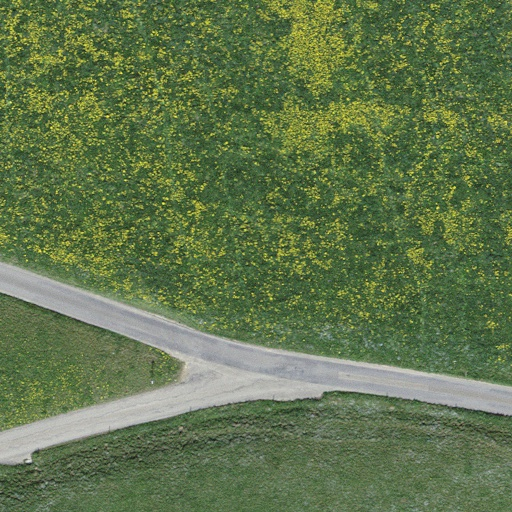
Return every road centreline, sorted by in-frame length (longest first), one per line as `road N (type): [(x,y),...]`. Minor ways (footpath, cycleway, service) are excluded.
road 1 (track): [(0,277),(270,367)]
road 2 (track): [(0,448),(270,367)]
road 3 (track): [(270,367),(511,402)]
